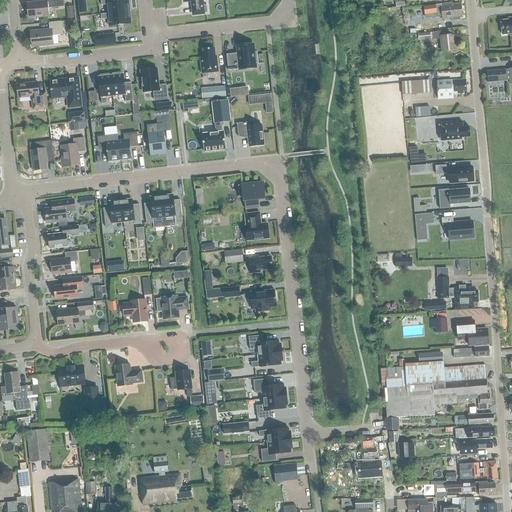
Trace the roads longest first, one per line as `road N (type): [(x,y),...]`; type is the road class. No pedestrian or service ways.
road 1 (residential): [(20,198),(278,164),(313,473)]
road 2 (residential): [(507,511),(469,0)]
road 3 (residential): [(286,0),(288,19),(150,34)]
road 4 (residential): [(32,342),(54,354),(180,336)]
road 5 (residential): [(150,34),(153,49),(18,62)]
road 6 (residential): [(32,342),(31,219),(20,198)]
road 7 (residential): [(20,198),(0,69)]
